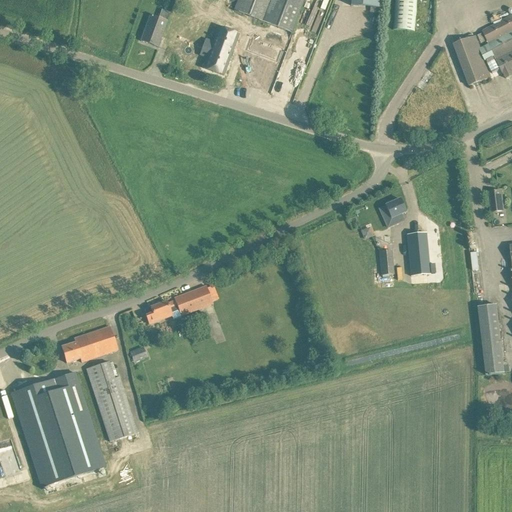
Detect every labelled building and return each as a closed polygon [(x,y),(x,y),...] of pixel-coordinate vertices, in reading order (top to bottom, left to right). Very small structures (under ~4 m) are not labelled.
[(238,0),(234,12),(291,34),(304,0),(238,0)] [(350,0),(350,6),(377,8),(377,0),(350,0)] [(397,0),(396,31),(415,31),(416,0),(397,0)] [(511,76),(511,14),(482,30),(492,51),(505,76),(506,79),(511,76)] [(150,17),(144,32),(141,41),(158,47),(167,23),(150,17)] [(206,56),(200,72),(222,80),(238,35),(218,27),(216,27),(206,56)] [(454,44),(466,77),(470,87),(491,78),(484,60),(479,46),(475,36),(454,44)] [(489,193),(491,212),(503,211),(501,191),(489,193)] [(380,208),(382,212),(386,221),(406,212),(400,199),(380,208)] [(362,231),(366,239),(373,236),(370,228),(362,231)] [(426,233),(407,235),(410,275),(430,273),(429,264),(426,233)] [(380,252),(382,277),(394,276),(391,251),(380,252)] [(153,313),(146,316),(150,325),(173,317),(174,319),(181,316),(213,304),(210,296),(206,286),(174,299),(175,301),(167,304),(166,301),(151,307),(153,313)] [(505,373),(497,305),(478,308),(486,375),(505,373)] [(62,347),(67,364),(80,359),(81,363),(117,351),(110,327),(74,339),(75,343),(62,347)] [(130,352),(133,362),(134,363),(147,358),(143,347),(130,352)] [(85,370),(110,443),(138,434),(119,377),(115,378),(110,362),(85,370)] [(75,374),(9,395),(12,404),(27,449),(29,456),(32,466),(40,489),(106,468),(102,456),(99,445),(75,374)]
